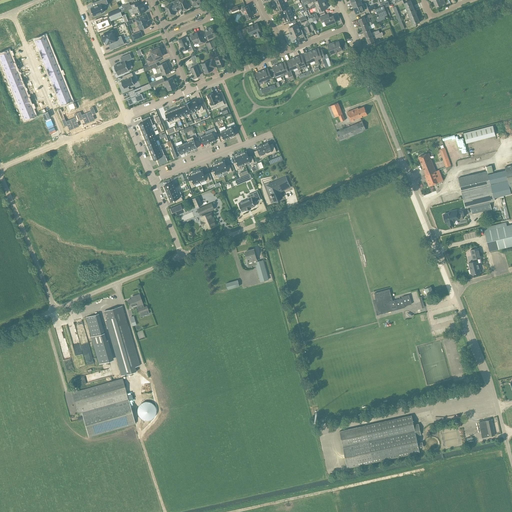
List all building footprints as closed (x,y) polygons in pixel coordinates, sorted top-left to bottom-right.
[(106,0),(100,0),(97,1),(98,5),(91,8),(94,16),(97,14),(98,15),(101,13),(104,12),(102,8),(106,7),(105,4),(108,3),(106,0)] [(107,0),(109,3),(112,2),(113,6),(111,7),(112,11),(118,8),(115,0),(107,0)] [(185,0),(181,0),(179,1),(179,0),(178,0),(176,0),(173,1),(174,4),(177,10),(182,8),(183,10),(184,10),(185,11),(188,10),(187,9),(188,8),(185,0)] [(410,0),(404,3),(406,8),(413,6),(410,0)] [(177,10),(174,4),(173,1),(169,3),(170,5),(165,7),(167,9),(166,9),(167,12),(168,12),(169,16),(171,15),(171,16),(174,15),(174,14),(175,14),(174,11),(177,10)] [(140,5),(139,2),(131,5),(135,15),(146,11),(143,6),(142,3),(140,5)] [(285,2),(276,6),(279,11),(287,8),(285,2)] [(317,6),(315,7),(317,13),(319,12),(326,9),(326,7),(327,7),(326,3),(317,6)] [(362,4),(354,8),(356,13),(368,8),(366,3),(362,4)] [(122,7),(120,9),(121,12),(126,10),(126,9),(127,9),(126,6),(130,5),(130,4),(122,7)] [(242,20),(243,23),(252,20),(250,16),(254,15),(252,11),(251,11),(248,5),(242,7),(247,18),(242,20)] [(375,9),(379,18),(384,16),(386,15),(387,15),(383,6),(375,9)] [(406,8),(408,14),(415,11),(413,6),(406,8)] [(284,17),(293,13),(290,8),(282,11),(284,17)] [(100,20),(96,21),(97,23),(99,30),(104,28),(106,28),(106,27),(107,27),(111,25),(109,22),(119,18),(122,16),(119,9),(108,13),(110,17),(105,19),(103,20),(103,19),(100,20)] [(408,14),(411,19),(418,17),(415,11),(408,14)] [(293,13),(284,17),(286,23),(295,19),(293,13)] [(358,19),(361,25),(374,20),(371,21),(369,18),(373,17),(372,13),(358,19)] [(149,20),(147,14),(135,19),(140,30),(142,29),(143,30),(147,28),(147,27),(150,26),(148,21),(149,20)] [(327,18),(326,15),(320,17),(322,22),(325,21),(327,26),(336,22),(333,15),(327,18)] [(420,22),(418,17),(411,19),(413,25),(420,22)] [(361,25),(364,32),(370,29),(368,26),(372,25),(372,24),(375,22),(374,20),(361,25)] [(261,31),(258,23),(247,27),(251,35),(257,33),(258,37),(262,35),(261,31)] [(290,33),(299,29),(297,24),(288,28),(290,33)] [(216,36),(212,26),(204,30),(208,39),(216,36)] [(301,29),(299,29),(290,33),(292,38),(303,34),(301,29)] [(364,32),(366,38),(372,36),(370,29),(364,32)] [(105,33),(104,34),(102,35),(102,37),(102,38),(103,40),(104,40),(104,42),(105,41),(107,44),(109,44),(111,49),(124,44),(121,36),(116,38),(113,31),(105,34),(105,33)] [(143,36),(141,32),(132,35),(134,40),(143,36)] [(199,35),(197,32),(191,35),(191,36),(190,37),(191,40),(192,39),(194,44),(198,42),(199,45),(205,42),(201,34),(199,35)] [(372,36),(366,38),(369,45),(375,42),(374,39),(383,36),(382,32),(380,33),(376,34),(372,36)] [(45,36),(35,40),(37,46),(47,42),(45,36)] [(187,43),(185,37),(179,40),(182,47),(180,47),(182,50),(183,50),(183,51),(188,49),(189,52),(193,50),(191,44),(190,41),(187,43)] [(340,45),(339,41),(332,44),(332,43),(328,44),(331,54),(342,50),(342,51),(345,50),(343,44),(340,45)] [(47,42),(37,46),(40,52),(50,48),(47,42)] [(149,65),(151,65),(156,63),(156,62),(155,63),(154,60),(163,56),(160,51),(162,51),(160,46),(151,50),(154,57),(147,60),(149,65)] [(50,48),(40,52),(42,58),(52,54),(50,48)] [(316,49),(312,50),(317,63),(319,62),(318,59),(322,57),(323,59),(325,59),(322,49),(320,50),(319,49),(317,50),(316,49)] [(304,54),(308,63),(314,61),(315,63),(317,63),(312,50),(309,52),(309,53),(304,54)] [(8,51),(0,54),(0,59),(1,61),(11,57),(8,51)] [(229,60),(226,53),(215,57),(219,67),(220,67),(221,68),(223,67),(223,66),(227,64),(225,61),(229,60)] [(52,54),(42,58),(44,64),(55,59),(52,54)] [(115,71),(116,71),(118,75),(129,70),(126,64),(128,63),(127,61),(132,59),(130,54),(120,58),(122,61),(120,61),(121,63),(114,66),(114,67),(114,68),(115,71)] [(300,70),(307,67),(302,55),(299,56),(295,57),(300,70)] [(11,57),(1,61),(3,67),(13,63),(11,57)] [(300,70),(295,57),(292,59),(289,60),(291,64),(289,65),(291,70),(297,67),(298,71),(300,70)] [(55,59),(44,64),(47,69),(57,65),(55,59)] [(214,62),(213,59),(201,64),(205,73),(207,72),(207,73),(210,72),(210,71),(213,70),(213,68),(216,67),(214,62)] [(170,72),(166,62),(155,67),(158,74),(155,75),(156,78),(159,77),(170,72)] [(199,72),(202,71),(198,62),(195,63),(196,66),(190,68),(193,74),(192,75),(193,78),(194,79),(198,77),(197,76),(200,75),(199,72)] [(291,70),(289,65),(287,66),(285,62),(283,63),(282,62),(279,64),(283,76),(285,76),(284,74),(288,73),(290,77),(293,76),(291,70)] [(13,63),(3,67),(5,73),(16,68),(13,63)] [(276,79),(283,76),(279,64),(275,65),(275,66),(273,67),(276,75),(275,76),(276,79)] [(57,65),(47,69),(49,75),(59,71),(57,65)] [(16,68),(5,73),(8,78),(18,74),(16,68)] [(267,83),(268,82),(267,79),(272,78),(268,69),(266,70),(266,69),(262,71),(267,83)] [(59,71),(49,75),(51,81),(62,77),(59,71)] [(267,83),(262,71),(258,72),(258,73),(256,74),(259,82),(264,81),(265,84),(267,83)] [(124,80),(122,81),(121,81),(122,84),(122,85),(123,88),(124,88),(134,84),(132,77),(133,77),(132,73),(122,76),(124,80)] [(18,74),(8,78),(10,84),(20,80),(18,74)] [(62,77),(51,81),(54,87),(64,83),(62,77)] [(165,83),(164,83),(165,87),(167,86),(168,91),(171,90),(174,89),(174,88),(177,87),(173,78),(168,79),(165,81),(164,81),(165,81),(165,83)] [(20,80),(10,84),(12,90),(23,86),(20,80)] [(64,83),(54,87),(56,93),(66,89),(64,83)] [(148,84),(129,92),(130,96),(131,96),(131,97),(128,99),(130,105),(134,103),(133,100),(136,99),(137,102),(143,99),(140,93),(150,89),(148,84)] [(259,90),(261,94),(276,88),(274,84),(259,90)] [(23,86),(12,90),(15,96),(25,92),(23,86)] [(66,89),(56,93),(59,99),(69,95),(66,89)] [(25,92),(15,96),(17,102),(27,98),(25,92)] [(208,95),(207,96),(209,100),(208,101),(209,104),(210,104),(211,105),(212,107),(212,108),(212,107),(218,105),(217,103),(222,101),(219,93),(216,95),(215,96),(214,96),(214,95),(213,93),(208,95)] [(69,95),(59,99),(61,105),(71,101),(69,95)] [(97,104),(94,105),(97,114),(100,113),(102,117),(106,115),(107,116),(110,115),(110,114),(111,113),(110,111),(111,111),(109,107),(108,107),(107,104),(107,105),(103,97),(96,100),(97,104)] [(27,98),(17,102),(20,108),(30,104),(27,98)] [(191,102),(190,102),(194,112),(199,110),(200,112),(204,110),(203,110),(201,105),(198,106),(196,100),(193,101),(191,102)] [(190,102),(185,104),(189,114),(193,112),(194,112),(190,102)] [(337,116),(342,113),(338,103),(328,107),(333,117),(337,116)] [(30,104),(20,108),(22,113),(32,109),(30,104)] [(183,105),(180,106),(184,116),(189,114),(185,104),(183,105)] [(180,106),(175,108),(178,115),(180,120),(179,118),(184,116),(180,106)] [(358,108),(356,109),(358,114),(359,113),(361,117),(367,114),(364,106),(359,109),(358,108)] [(90,111),(86,113),(90,122),(95,120),(93,115),(96,114),(93,107),(89,108),(90,111)] [(175,108),(170,110),(173,117),(175,122),(180,120),(178,115),(175,108)] [(228,108),(221,110),(223,116),(230,113),(228,108)] [(32,109),(22,113),(24,120),(35,115),(32,109)] [(358,114),(356,109),(347,112),(351,121),(361,117),(359,113),(358,114)] [(168,111),(165,112),(170,124),(175,122),(173,117),(170,110),(168,111)] [(324,116),(323,111),(309,116),(311,121),(324,116)] [(80,112),(77,113),(80,121),(83,119),(85,124),(90,122),(86,113),(81,115),(80,112)] [(75,117),(70,119),(74,129),(79,126),(77,122),(80,121),(77,113),(73,114),(75,117)] [(64,118),(61,119),(64,127),(67,126),(69,131),(74,129),(70,119),(66,121),(64,118)] [(148,121),(138,124),(141,130),(152,125),(150,126),(148,121)] [(366,130),(362,121),(336,132),(340,141),(366,130)] [(152,125),(141,130),(143,135),(152,131),(154,130),(152,125)] [(464,133),(466,143),(496,135),(493,125),(464,133)] [(232,127),(226,129),(230,138),(235,135),(232,127)] [(215,128),(205,131),(207,134),(210,143),(216,140),(215,139),(219,138),(215,128)] [(226,129),(220,131),(224,140),(230,138),(226,129)] [(152,131),(143,135),(145,140),(154,136),(152,131)] [(207,134),(201,136),(204,145),(210,143),(207,134)] [(154,136),(145,140),(147,145),(156,141),(154,136)] [(193,137),(187,139),(188,142),(191,150),(197,148),(193,137)] [(156,141),(147,145),(149,150),(158,146),(160,145),(158,146),(156,141)] [(181,141),(176,143),(177,146),(180,155),(181,155),(180,154),(181,154),(186,152),(182,144),(181,141)] [(188,142),(182,144),(186,152),(191,150),(188,142)] [(268,142),(263,145),(267,156),(276,152),(273,144),(270,145),(268,142)] [(158,146),(149,150),(151,155),(162,150),(160,145),(158,146)] [(258,150),(255,151),(258,159),(267,156),(263,145),(257,147),(258,150)] [(451,165),(445,148),(439,150),(446,167),(451,165)] [(162,150),(151,155),(153,160),(156,158),(159,165),(162,164),(167,161),(165,155),(164,155),(162,150)] [(244,151),(240,153),(245,164),(250,162),(251,164),(254,163),(252,156),(248,157),(246,151),(244,152),(244,151)] [(237,162),(234,163),(236,168),(237,170),(240,168),(239,166),(245,164),(240,153),(236,154),(237,155),(235,156),(237,162)] [(424,155),(419,157),(426,175),(435,171),(432,162),(431,163),(427,153),(424,155)] [(221,160),(218,162),(222,173),(227,171),(228,171),(229,173),(232,172),(230,166),(229,165),(226,166),(224,160),(222,161),(221,160)] [(215,171),(211,172),(214,179),(218,177),(217,175),(222,173),(218,162),(214,163),(215,164),(212,165),(215,171)] [(256,166),(251,168),(253,172),(260,169),(257,164),(255,165),(256,166)] [(463,177),(458,178),(465,208),(470,206),(472,214),(477,213),(492,209),(490,202),(495,201),(494,197),(503,195),(511,193),(511,165),(505,168),(506,170),(488,174),(488,173),(493,172),(491,165),(486,167),(487,171),(468,176),(463,177)] [(199,169),(196,171),(200,182),(205,180),(206,182),(210,181),(207,174),(204,175),(202,169),(200,170),(199,169)] [(426,175),(425,175),(429,186),(439,182),(437,176),(441,174),(439,170),(435,171),(426,175)] [(192,180),(189,181),(192,188),(195,186),(195,184),(200,182),(196,171),(192,172),(192,173),(190,174),(192,180)] [(272,187),(268,189),(274,201),(283,197),(280,192),(290,187),(285,176),(271,183),(272,187)] [(173,182),(164,186),(166,192),(175,188),(173,182)] [(175,188),(166,192),(168,197),(172,195),(177,193),(178,193),(176,187),(175,188)] [(254,196),(238,203),(242,211),(246,210),(251,208),(255,206),(253,201),(256,200),(256,201),(260,199),(257,191),(253,193),(254,196)] [(172,195),(168,197),(169,199),(170,202),(173,201),(174,204),(177,202),(180,201),(183,200),(182,198),(181,197),(180,197),(179,198),(178,195),(177,193),(172,195)] [(198,196),(193,199),(196,207),(202,205),(198,196)] [(199,209),(197,210),(200,215),(204,213),(205,215),(201,216),(203,220),(201,222),(202,226),(205,225),(207,229),(215,226),(214,221),(213,217),(212,217),(210,213),(209,213),(208,212),(214,209),(212,204),(199,209)] [(450,213),(443,215),(445,222),(448,221),(448,224),(453,223),(453,221),(459,220),(463,219),(463,218),(462,216),(466,215),(466,213),(465,208),(461,209),(461,210),(457,211),(457,210),(450,212),(450,213)] [(194,216),(191,210),(185,212),(184,209),(176,212),(179,218),(181,217),(183,221),(194,216)] [(511,246),(511,225),(484,232),(489,252),(511,246)] [(481,258),(478,248),(473,249),(475,254),(472,255),(473,260),(473,259),(474,261),(469,263),(471,274),(480,272),(477,261),(476,259),(481,258)] [(254,249),(245,252),(247,259),(248,263),(253,261),(254,263),(255,263),(255,262),(257,262),(256,256),(254,249)] [(263,260),(257,262),(255,262),(255,263),(260,282),(269,279),(263,260)] [(228,289),(240,286),(238,280),(226,283),(228,289)] [(391,293),(389,289),(374,293),(380,314),(382,313),(379,301),(388,299),(392,311),(400,309),(405,307),(405,306),(412,304),(409,295),(402,297),(402,298),(392,301),(391,293)] [(127,300),(128,303),(130,309),(137,306),(138,309),(137,309),(139,313),(145,311),(147,314),(149,313),(148,310),(146,306),(144,307),(139,294),(134,296),(134,298),(127,300)] [(151,300),(155,312),(161,310),(157,298),(160,298),(159,295),(153,297),(154,299),(151,300)] [(392,311),(388,299),(379,301),(382,313),(392,311)] [(122,306),(104,311),(107,319),(105,320),(114,349),(121,376),(129,373),(136,371),(135,367),(139,366),(135,353),(133,344),(124,314),(122,306)] [(93,344),(106,340),(98,313),(85,317),(93,344)] [(136,424),(122,378),(72,393),(78,414),(81,413),(88,437),(136,424)] [(407,416),(339,431),(347,468),(415,453),(420,452),(419,448),(418,443),(416,436),(421,435),(419,424),(414,425),(412,415),(407,416)] [(482,434),(483,438),(494,435),(491,419),(479,421),(482,431),(481,432),(481,434),(482,434)]
